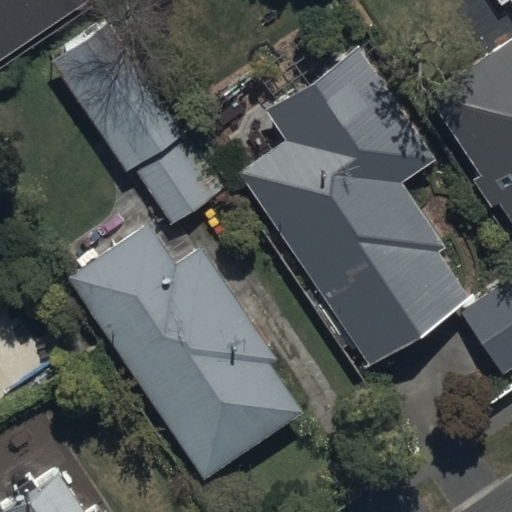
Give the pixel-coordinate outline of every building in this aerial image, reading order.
[(0,0),(0,68),(92,8),(86,0),(0,0)] [(61,62),(172,226),(227,190),(117,25),(61,62)] [(511,34),(422,95),(511,228),(511,34)] [(266,107),(290,143),(241,175),(373,372),(477,302),(402,190),(445,161),(364,41),(266,107)] [(98,325),(207,488),(312,418),(203,255),(178,271),(147,225),(66,279),(98,325)] [(511,286),(463,320),(503,380),(511,373),(511,286)] [(0,511),(90,511),(61,468),(4,507),(0,501),(0,511)]
